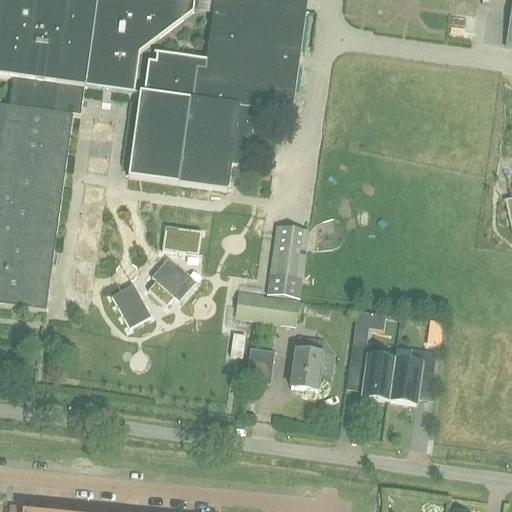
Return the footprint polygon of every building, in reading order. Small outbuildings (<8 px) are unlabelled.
[(0,0),(0,79),(12,81),(8,109),(0,107),(0,306),(45,313),(72,119),(80,120),(85,89),(134,96),(139,55),(193,14),(195,0),(214,3),(206,61),(156,54),(155,63),(147,62),(143,93),(140,92),(128,178),(227,192),(231,166),(246,168),(254,110),(291,115),(307,0),(0,0)] [(165,229),(162,253),(198,258),(201,234),(165,229)] [(308,233),(276,229),(267,296),(299,301),(308,233)] [(156,283),(148,292),(166,309),(174,300),(179,304),(195,287),(168,262),(152,279),(156,283)] [(133,287),(112,299),(129,331),(151,319),(133,287)] [(295,331),(299,304),(238,296),(234,322),(295,331)] [(245,338),(233,336),(230,358),(242,360),(245,338)] [(354,336),(348,375),(365,377),(362,400),(389,404),(394,363),(378,361),(379,349),(366,347),(367,337),(354,336)] [(256,384),(279,384),(280,352),(257,351),(256,384)] [(317,395),(322,357),(296,353),(291,391),(317,395)] [(394,363),(389,404),(416,408),(419,384),(431,386),(436,356),(413,353),(411,365),(394,363)]
